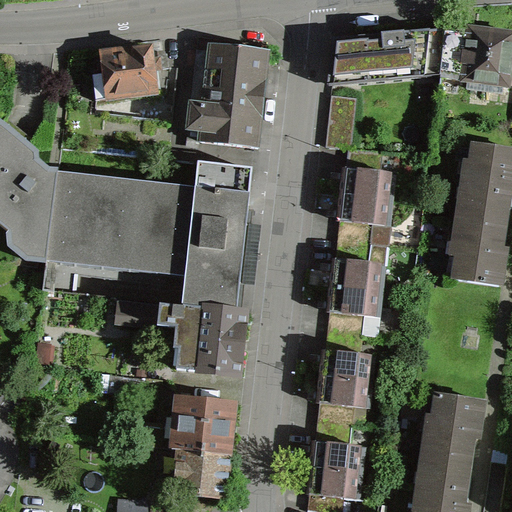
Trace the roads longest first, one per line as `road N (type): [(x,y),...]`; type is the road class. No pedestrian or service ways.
road 1 (residential): [(310,0),(264,511)]
road 2 (residential): [(0,29),(262,0)]
